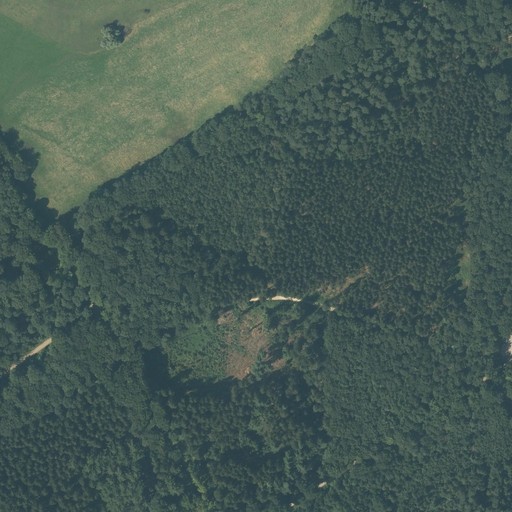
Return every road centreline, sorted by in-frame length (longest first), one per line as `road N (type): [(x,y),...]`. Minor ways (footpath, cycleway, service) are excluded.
road 1 (unknown): [(96,308),(309,302),(496,351)]
road 2 (track): [(0,212),(71,263),(216,511)]
road 3 (track): [(278,511),(502,366)]
road 4 (track): [(407,0),(472,44),(511,169)]
